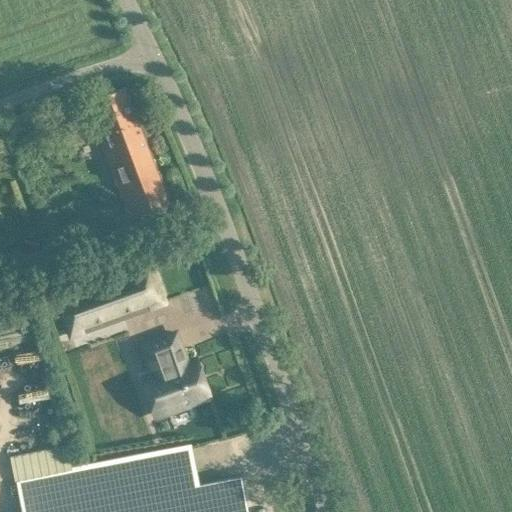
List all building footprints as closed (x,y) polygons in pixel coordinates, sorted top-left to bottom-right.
[(92,99),(99,118),(103,129),(97,132),(130,218),(168,203),(124,87),(92,99)] [(110,224),(91,231),(92,234),(99,254),(118,248),(110,224)] [(48,254),(24,263),(29,278),(54,270),(48,254)] [(151,260),(54,295),(63,321),(66,320),(71,336),(97,327),(94,317),(115,310),(119,319),(167,303),(151,260)] [(176,333),(142,345),(149,364),(154,377),(142,381),(154,415),(170,409),(171,412),(191,405),(190,402),(193,400),(209,395),(197,361),(187,365),(183,366),(178,353),(183,352),(176,333)] [(189,445),(16,479),(22,511),(58,511),(197,484),(189,445)] [(247,511),(240,476),(220,480),(197,484),(58,511),(247,511)]
